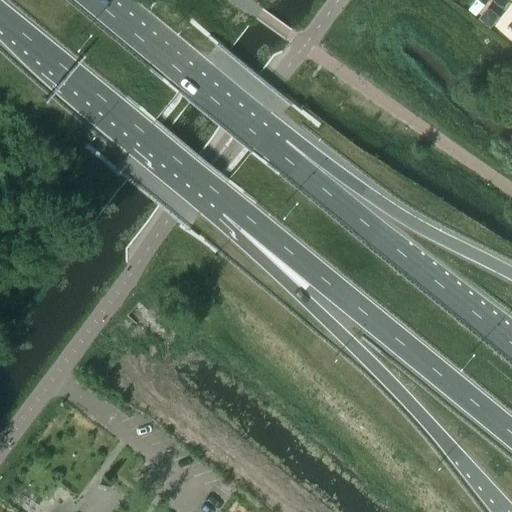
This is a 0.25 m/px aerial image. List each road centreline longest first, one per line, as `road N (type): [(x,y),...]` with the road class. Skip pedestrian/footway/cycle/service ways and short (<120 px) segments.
road 1 (primary): [(227,202),(252,252),(328,321),(505,511)]
road 2 (primary): [(227,202),(511,435)]
road 3 (primary): [(511,345),(278,153)]
road 4 (primary): [(0,16),(227,202)]
road 5 (primary): [(511,276),(404,221),(328,170),(278,153)]
road 6 (primary): [(278,153),(91,0)]
